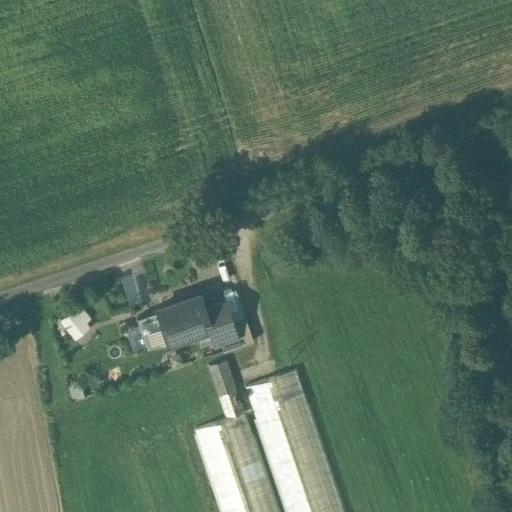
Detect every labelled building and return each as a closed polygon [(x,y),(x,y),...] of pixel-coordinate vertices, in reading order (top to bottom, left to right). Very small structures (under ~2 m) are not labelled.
[(150,291),(140,267),(122,274),(132,298),(150,291)] [(198,292),(156,306),(167,340),(208,326),(209,325),(203,306),(198,292)] [(224,299),(203,306),(209,325),(208,326),(213,341),(218,339),(235,333),(230,318),(224,299)] [(101,332),(78,302),(60,315),(82,345),(101,332)] [(243,313),(230,318),(235,333),(218,339),(222,350),(252,340),(243,313)] [(511,324),(491,329),(497,356),(511,352),(511,324)] [(225,357),(206,364),(224,416),(243,410),(225,357)] [(342,511),(295,368),(243,385),(285,511),(342,511)] [(214,420),(192,427),(220,511),(277,511),(243,410),(224,416),(214,420)]
